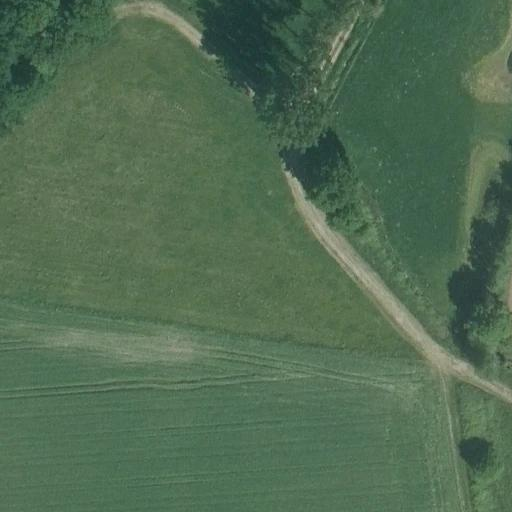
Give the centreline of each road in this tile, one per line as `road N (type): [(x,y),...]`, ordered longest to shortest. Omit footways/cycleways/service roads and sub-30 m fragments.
road 1 (track): [(290,112),(362,0)]
road 2 (track): [(511,509),(493,386)]
